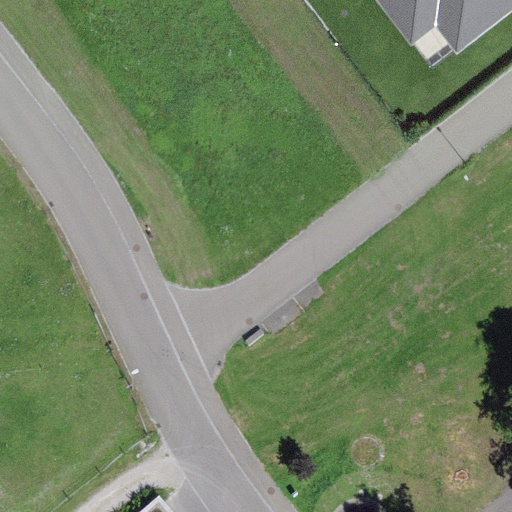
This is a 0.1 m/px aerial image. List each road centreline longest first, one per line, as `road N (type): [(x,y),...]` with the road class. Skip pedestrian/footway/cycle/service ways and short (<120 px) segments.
road 1 (residential): [(152,365),(511,101)]
road 2 (residential): [(0,88),(68,187),(152,365)]
road 3 (residential): [(152,365),(245,511)]
